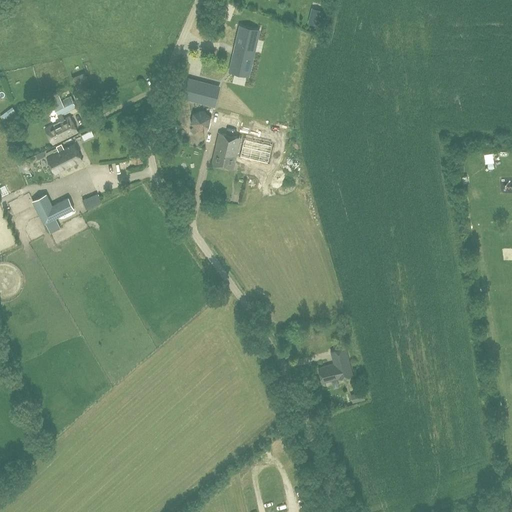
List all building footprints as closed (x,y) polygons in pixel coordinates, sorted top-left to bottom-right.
[(249,69),(258,30),(241,26),(232,65),(249,69)] [(83,73),(72,77),(77,89),(88,85),(83,73)] [(219,87),(197,82),(193,100),(214,104),(219,87)] [(77,132),(70,117),(64,120),(61,114),(76,107),(70,96),(62,100),(59,95),(50,99),(53,105),(61,121),(45,129),(53,144),(77,132)] [(0,114),(5,124),(14,120),(9,110),(0,114)] [(191,123),(199,130),(208,127),(211,117),(203,111),(194,114),(191,123)] [(211,164),(234,169),(236,162),(239,163),(237,170),(247,173),(259,123),(249,121),(240,158),(236,157),(241,138),(219,133),(211,164)] [(59,152),(47,157),(55,174),(82,160),(74,144),(64,149),(62,144),(56,146),(59,152)] [(88,164),(101,159),(97,148),(84,153),(88,164)] [(491,164),(501,164),(500,153),(491,154),(491,164)] [(44,224),(74,209),(68,198),(52,206),(46,194),(33,201),(44,224)] [(494,238),(493,228),(485,229),(486,239),(494,238)] [(482,249),(482,258),(492,257),(491,248),(482,249)] [(487,299),(498,299),(498,288),(487,288),(487,299)] [(492,326),(501,325),(501,316),(491,316),(492,326)] [(331,351),(334,364),(319,368),(323,382),(337,379),(353,375),(346,347),(331,351)] [(509,376),(511,367),(501,364),(499,373),(509,376)] [(362,392),(350,395),(352,404),(365,401),(362,392)]
